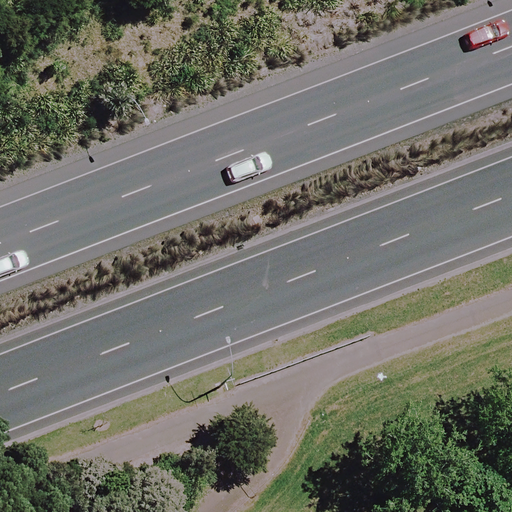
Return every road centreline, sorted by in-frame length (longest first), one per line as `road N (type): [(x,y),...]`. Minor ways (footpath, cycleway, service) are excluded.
road 1 (primary): [(511,199),(0,397)]
road 2 (primary): [(0,245),(511,49)]
